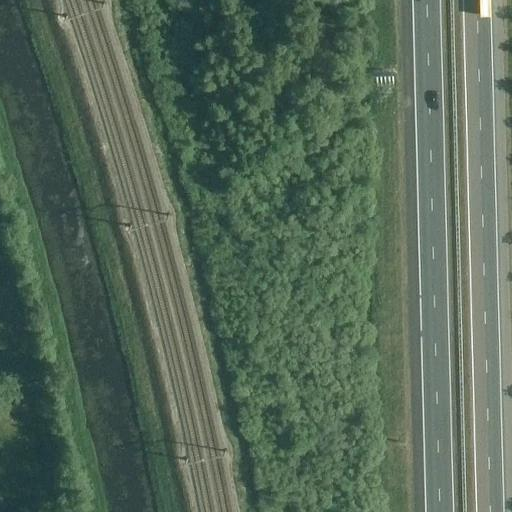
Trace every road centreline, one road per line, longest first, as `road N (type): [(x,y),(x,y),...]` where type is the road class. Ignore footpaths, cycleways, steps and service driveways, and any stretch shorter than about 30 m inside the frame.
road 1 (motorway): [(426,0),(440,511)]
road 2 (motorway): [(491,511),(478,0)]
